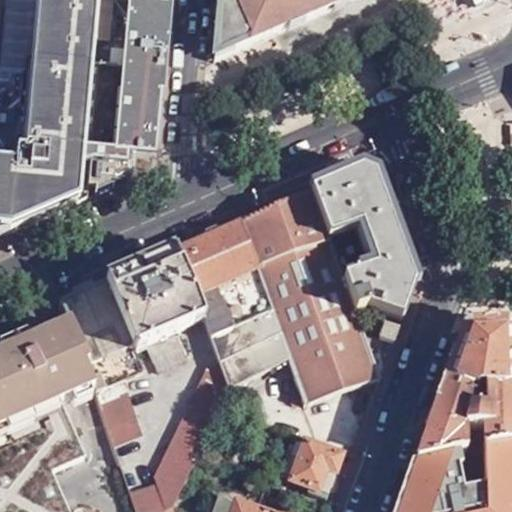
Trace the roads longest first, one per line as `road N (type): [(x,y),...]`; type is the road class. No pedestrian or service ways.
road 1 (residential): [(375,116),(444,306),(367,511)]
road 2 (primary): [(198,198),(0,287)]
road 3 (residential): [(198,198),(186,163),(197,0)]
road 4 (primary): [(375,116),(198,198)]
road 5 (primary): [(511,54),(375,116)]
